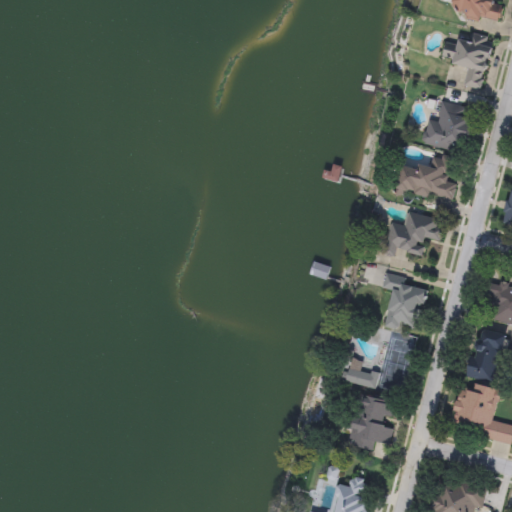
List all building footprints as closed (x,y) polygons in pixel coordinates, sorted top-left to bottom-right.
[(500,23),(452,15),(454,0),(492,0),(492,4),(502,6),(500,23)] [(480,92),(463,87),(468,70),(443,62),(446,51),(455,54),(460,34),(494,44),(480,92)] [(465,154),(423,145),(428,122),(438,124),(442,104),(467,109),(465,120),(472,121),(465,154)] [(398,194),(403,169),(418,172),(420,166),(431,168),(433,157),(456,161),(452,180),(458,182),(453,205),(398,194)] [(445,222),(440,243),(428,241),(423,260),(386,252),(392,225),(405,228),(408,214),(445,222)] [(385,277),(427,285),(418,331),(386,324),(393,290),(383,288),(385,277)] [(511,324),(484,319),(493,281),(511,285),(511,324)] [(506,335),(496,382),(468,376),(478,329),(506,335)] [(379,375),(374,390),(346,381),(353,359),(364,363),(362,369),(379,375)] [(492,422),(511,425),(511,440),(454,430),(463,381),(499,388),(492,422)] [(362,396),(399,407),(385,455),(348,444),(362,396)] [(483,488),(478,511),(433,511),(441,479),(483,488)]
